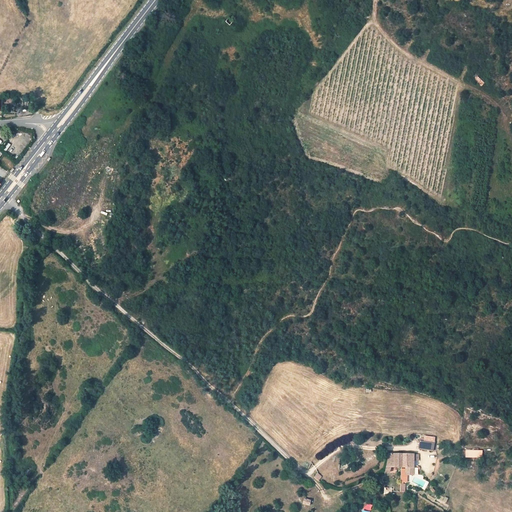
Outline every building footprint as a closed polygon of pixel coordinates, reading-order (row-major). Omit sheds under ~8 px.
[(477,76),(474,78),(481,86),(484,83),(477,76)] [(433,451),(434,443),(424,442),(420,442),(419,449),(433,451)] [(482,449),(467,450),(467,455),(478,454),(478,457),(482,457),(482,449)] [(389,453),(389,456),(386,468),(385,471),(389,472),(390,467),(401,467),(401,454),(389,453)] [(413,454),(401,454),(401,467),(405,467),(405,475),(414,475),(413,461),(413,454)]
